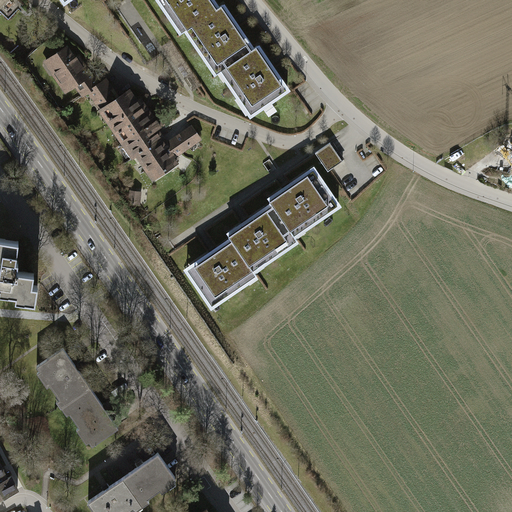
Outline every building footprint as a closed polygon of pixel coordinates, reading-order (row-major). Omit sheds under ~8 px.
[(0,0),(0,10),(1,9),(10,18),(22,4),(18,0),(0,0)] [(224,6),(219,0),(161,0),(185,33),(190,30),(224,6)] [(190,30),(220,76),(224,72),(258,47),(230,2),(224,6),(190,30)] [(224,72),(252,116),(292,90),(263,44),(258,47),(224,72)] [(70,47),(45,64),(66,96),(77,89),(83,98),(89,94),(102,85),(83,56),(78,59),(70,47)] [(113,131),(152,105),(147,97),(140,101),(134,91),(120,100),(108,82),(102,85),(89,94),(113,131)] [(113,131),(134,162),(139,160),(168,140),(164,133),(169,130),(152,105),(113,131)] [(139,160),(156,183),(181,165),(177,159),(202,142),(192,128),(171,143),(168,140),(139,160)] [(333,144),(318,154),(331,172),(345,162),(333,144)] [(298,236),(343,205),(317,166),(271,197),(278,205),(298,236)] [(298,236),(278,205),(233,235),(238,243),(258,272),(303,244),(298,236)] [(18,241),(0,238),(0,293),(16,296),(15,301),(34,304),(36,287),(32,287),(34,274),(17,272),(18,262),(15,262),(18,241)] [(234,240),(187,270),(215,313),(263,278),(258,272),(238,243),(234,240)] [(94,392),(66,349),(39,368),(42,372),(39,375),(49,389),(52,386),(61,399),(57,401),(66,412),(94,392)] [(95,447),(120,430),(94,392),(66,412),(69,417),(72,415),(83,430),(80,432),(89,445),(91,442),(95,447)] [(183,478),(165,453),(130,476),(148,503),(183,478)] [(0,501),(21,491),(14,476),(11,478),(2,460),(0,460),(0,501)] [(130,476),(92,502),(99,511),(133,511),(148,503),(130,476)]
